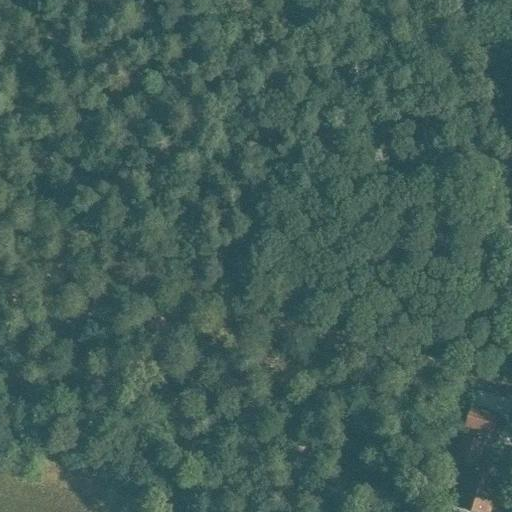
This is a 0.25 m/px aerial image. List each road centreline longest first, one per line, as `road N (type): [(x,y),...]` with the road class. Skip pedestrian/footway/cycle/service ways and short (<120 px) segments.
road 1 (track): [(511,373),(241,300),(0,178)]
road 2 (track): [(422,0),(511,232)]
